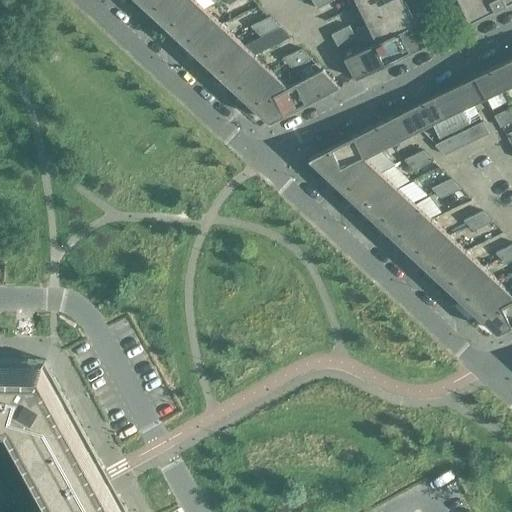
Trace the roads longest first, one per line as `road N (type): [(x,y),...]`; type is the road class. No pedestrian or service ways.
road 1 (residential): [(0,297),(53,299),(87,318),(199,511)]
road 2 (residential): [(483,365),(255,158)]
road 3 (residential): [(255,158),(511,33)]
road 4 (residential): [(255,158),(92,0)]
